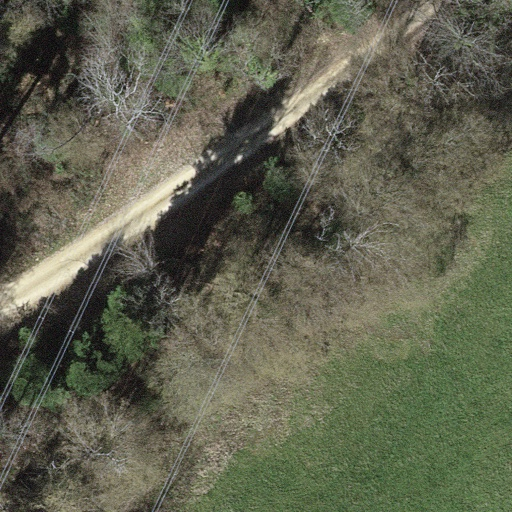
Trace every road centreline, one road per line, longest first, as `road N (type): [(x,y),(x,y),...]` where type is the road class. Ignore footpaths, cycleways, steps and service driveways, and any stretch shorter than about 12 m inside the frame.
road 1 (track): [(0,488),(182,317),(412,127),(511,30)]
road 2 (track): [(435,0),(114,231),(0,294)]
